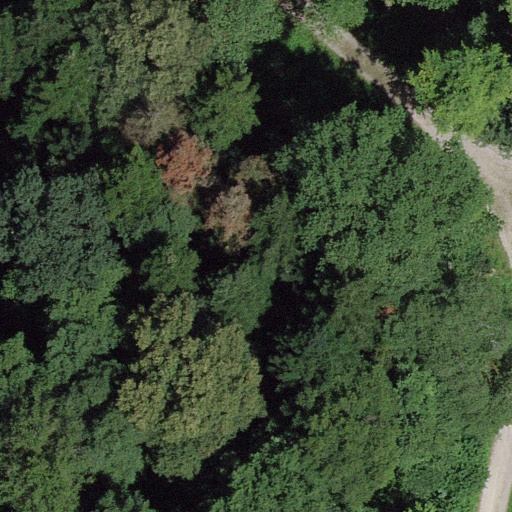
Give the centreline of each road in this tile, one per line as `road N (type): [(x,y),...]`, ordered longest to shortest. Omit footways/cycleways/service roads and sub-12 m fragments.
road 1 (track): [(289,0),(404,106),(511,169)]
road 2 (track): [(469,511),(475,460),(511,403)]
